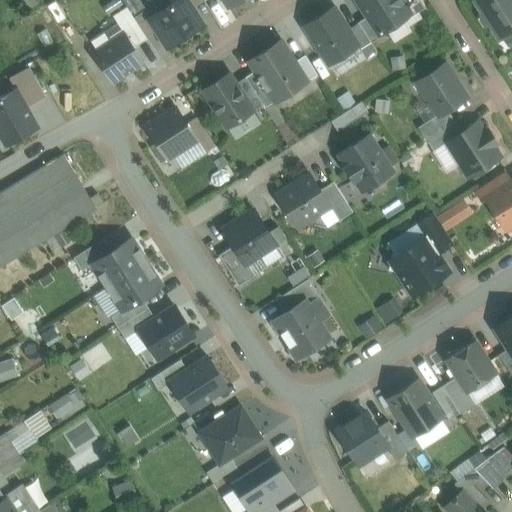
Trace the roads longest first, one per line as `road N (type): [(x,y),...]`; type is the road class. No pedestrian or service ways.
road 1 (residential): [(100,117),(264,375),(313,401)]
road 2 (residential): [(313,401),(511,276)]
road 3 (residential): [(289,0),(100,117)]
road 4 (residential): [(440,0),(511,113)]
road 5 (residential): [(313,401),(322,468),(350,511)]
